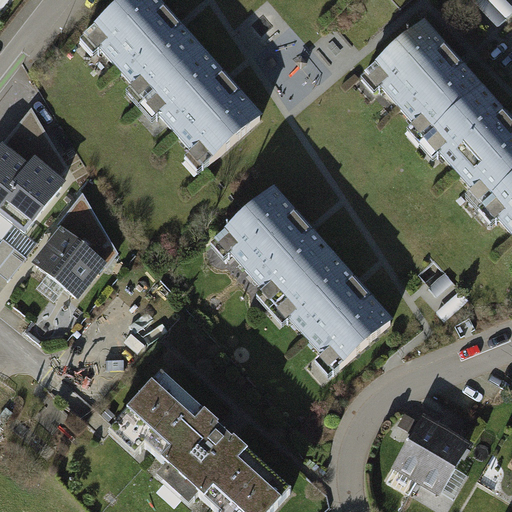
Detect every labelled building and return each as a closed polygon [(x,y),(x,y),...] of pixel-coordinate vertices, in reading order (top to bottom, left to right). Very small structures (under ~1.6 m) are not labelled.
[(203,58),(151,0),(136,0),(82,48),(140,113),(203,58)] [(476,0),(499,26),(511,15),(511,5),(507,0),(476,0)] [(481,94),(422,28),(361,82),(420,148),(481,94)] [(261,124),(203,58),(140,113),(198,179),(261,124)] [(511,185),(511,129),(481,94),(420,148),(478,215),(511,185)] [(61,183),(69,174),(33,112),(3,150),(29,171),(35,163),(61,183)] [(29,171),(3,150),(0,153),(0,218),(0,219),(7,211),(33,232),(68,189),(61,183),(35,163),(29,171)] [(511,185),(478,215),(511,252),(511,185)] [(333,259),(275,193),(212,248),(270,315),(333,259)] [(58,230),(66,237),(106,268),(117,255),(83,198),(58,230)] [(61,233),(32,269),(77,304),(105,269),(106,268),(66,237),(65,236),(61,233)] [(27,260),(4,242),(0,247),(0,276),(8,283),(27,260)] [(392,325),(333,259),(270,315),(329,381),(392,325)] [(267,511),(290,487),(159,372),(106,432),(197,511),(267,511)] [(439,439),(414,425),(387,472),(412,486),(439,439)] [(464,453),(439,439),(412,486),(438,500),(464,453)]
